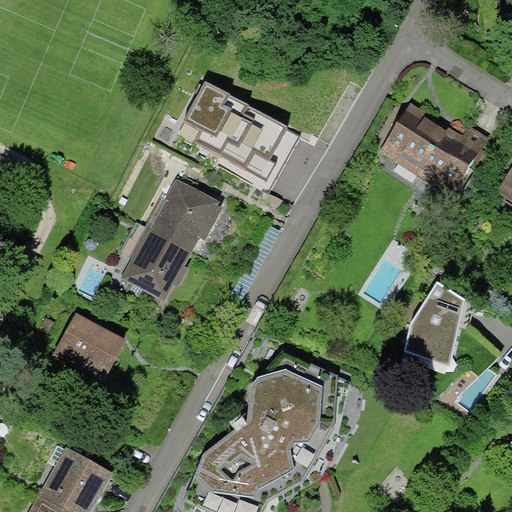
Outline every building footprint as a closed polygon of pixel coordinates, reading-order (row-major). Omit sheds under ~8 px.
[(230,93),(205,81),(183,121),(201,131),(193,142),(245,169),(254,154),(268,160),(286,126),(248,105),(249,104),(230,95),(230,93)] [(460,136),(411,109),(384,156),(432,182),(447,156),(473,171),(490,140),(465,126),(460,136)] [(511,167),(492,198),(511,210),(511,167)] [(220,202),(176,178),(167,195),(163,193),(145,226),(192,252),(200,238),(205,240),(223,208),(218,206),(220,202)] [(192,252),(145,226),(128,257),(131,258),(120,277),(164,301),(173,284),(178,287),(189,266),(185,264),(192,252)] [(465,299),(437,281),(411,324),(405,353),(450,365),(465,299)] [(122,343),(70,317),(49,359),(101,384),(122,343)] [(336,375),(284,350),(257,376),(250,384),(246,400),(250,402),(247,420),(204,453),(185,500),(211,511),(261,511),(268,501),(302,484),(335,424),(336,375)] [(511,429),(497,446),(511,459),(511,429)] [(90,511),(113,473),(66,447),(38,495),(67,511),(90,511)] [(67,511),(38,495),(29,511),(67,511)]
